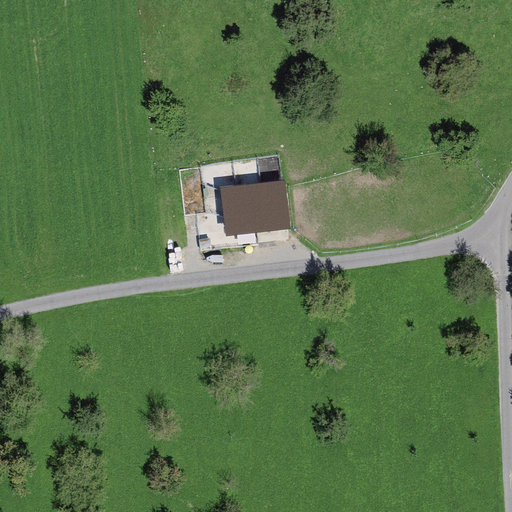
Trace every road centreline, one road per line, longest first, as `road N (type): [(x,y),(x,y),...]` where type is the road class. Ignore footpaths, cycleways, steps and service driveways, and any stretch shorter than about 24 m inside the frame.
road 1 (track): [(511,198),(501,237),(124,289),(0,315)]
road 2 (track): [(511,493),(501,237)]
